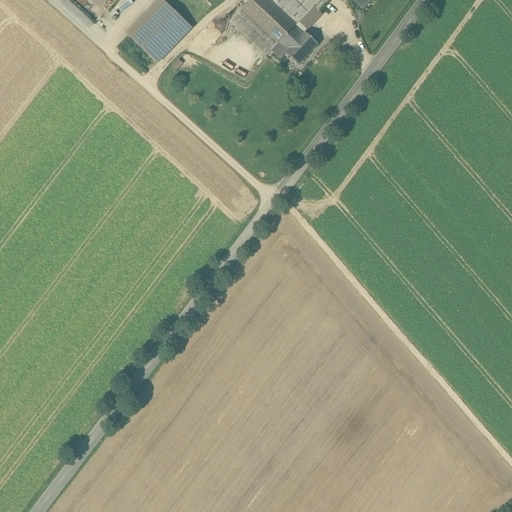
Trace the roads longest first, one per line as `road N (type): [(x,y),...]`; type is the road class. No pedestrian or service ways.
road 1 (secondary): [(37,511),(277,197)]
road 2 (track): [(277,197),(511,460)]
road 3 (unclassified): [(51,0),(277,197)]
road 4 (secondary): [(277,197),(425,0)]
